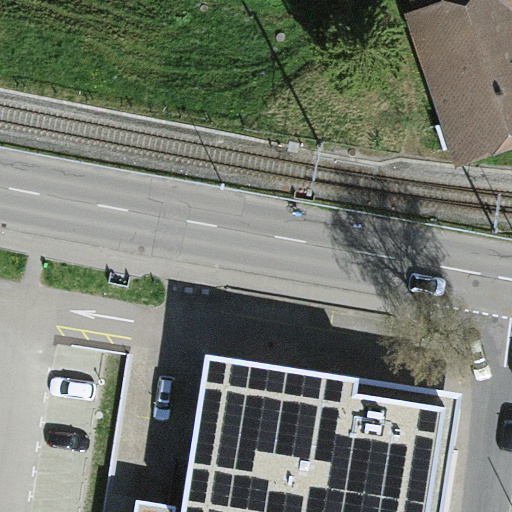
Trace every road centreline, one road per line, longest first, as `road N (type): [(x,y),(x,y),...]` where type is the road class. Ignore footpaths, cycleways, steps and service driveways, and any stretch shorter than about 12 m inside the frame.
road 1 (secondary): [(0,185),(511,280)]
road 2 (residential): [(479,511),(511,312)]
